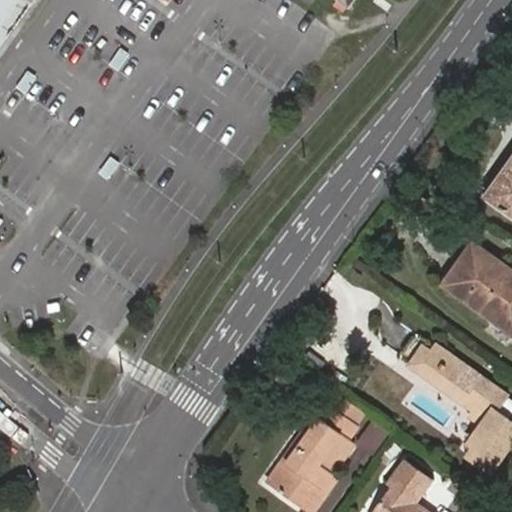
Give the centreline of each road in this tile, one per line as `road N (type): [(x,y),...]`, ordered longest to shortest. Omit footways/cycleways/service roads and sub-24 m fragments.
road 1 (tertiary): [(141,501),(493,0)]
road 2 (tertiary): [(141,501),(70,423),(0,364)]
road 3 (tertiary): [(0,408),(52,453),(141,501)]
